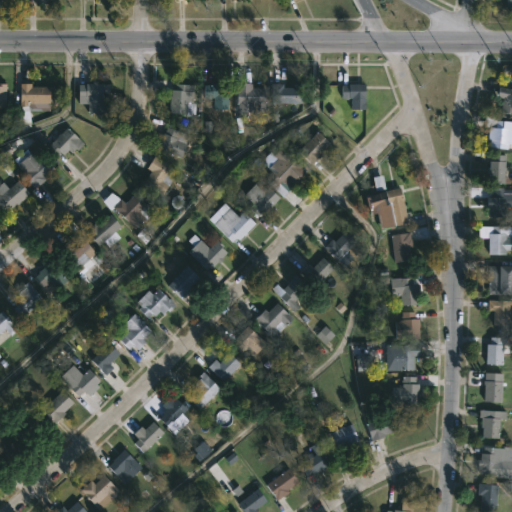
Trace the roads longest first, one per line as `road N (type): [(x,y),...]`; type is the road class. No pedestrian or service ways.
road 1 (residential): [(416,107),(205,325),(8,511)]
road 2 (tertiary): [(387,42),(0,43)]
road 3 (residential): [(142,0),(138,118),(125,143),(104,173),(0,263)]
road 4 (residential): [(453,238),(454,403),(444,511)]
road 5 (residential): [(473,0),(453,238)]
road 6 (residential): [(387,42),(429,144),(453,238)]
road 7 (residential): [(450,452),(403,464),(321,511)]
road 8 (tertiary): [(511,39),(387,42)]
